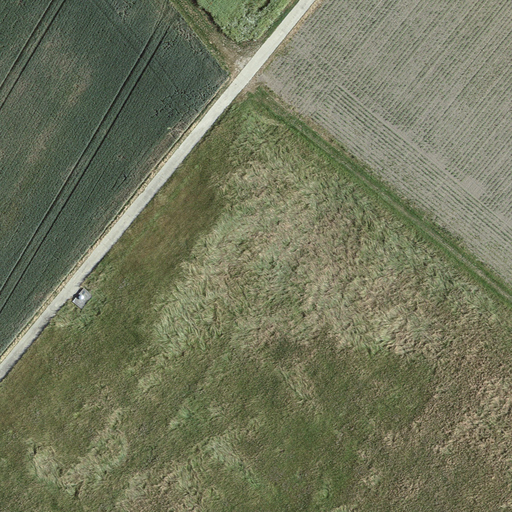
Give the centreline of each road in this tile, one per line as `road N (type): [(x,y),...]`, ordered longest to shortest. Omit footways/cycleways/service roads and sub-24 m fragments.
road 1 (track): [(0,378),(311,0)]
road 2 (track): [(251,73),(511,292)]
